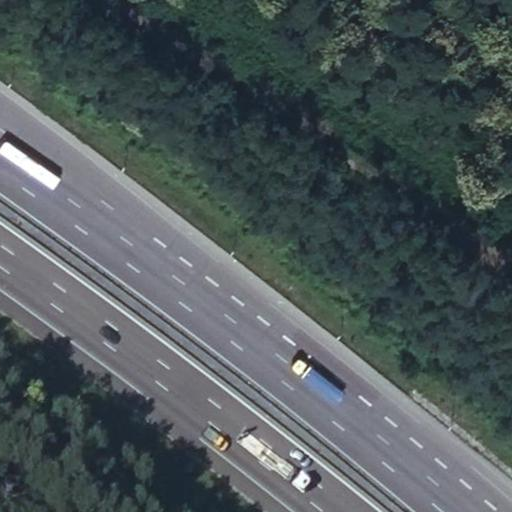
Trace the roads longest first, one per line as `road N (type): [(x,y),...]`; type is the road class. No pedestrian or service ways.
road 1 (motorway): [(450,511),(0,164)]
road 2 (motorway): [(0,259),(339,511)]
